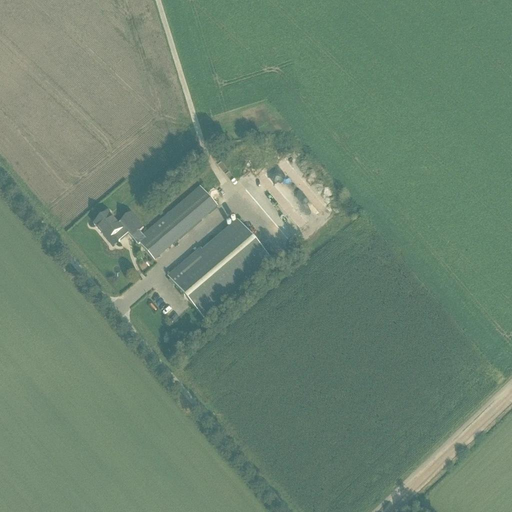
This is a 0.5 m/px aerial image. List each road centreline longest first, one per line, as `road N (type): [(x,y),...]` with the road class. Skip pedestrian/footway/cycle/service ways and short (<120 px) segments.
road 1 (unclassified): [(285,511),(0,177)]
road 2 (track): [(157,0),(207,156),(237,202)]
road 3 (track): [(389,511),(511,394)]
